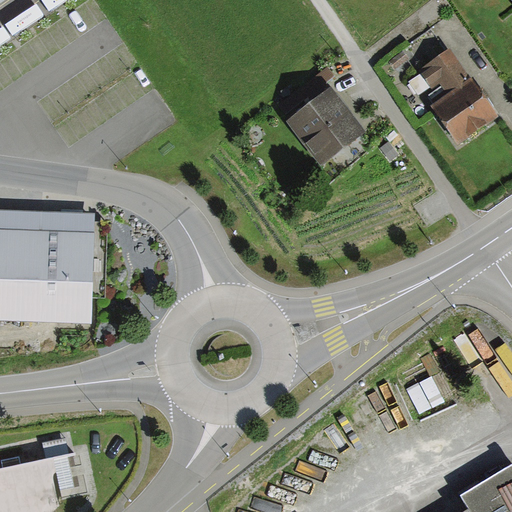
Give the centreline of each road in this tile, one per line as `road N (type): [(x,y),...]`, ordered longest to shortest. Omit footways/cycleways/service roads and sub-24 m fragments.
road 1 (unclassified): [(212,298),(200,257),(173,218),(134,195),(0,170)]
road 2 (residential): [(333,37),(484,246)]
road 3 (tertiary): [(283,340),(484,246)]
road 4 (tertiary): [(171,365),(0,392)]
